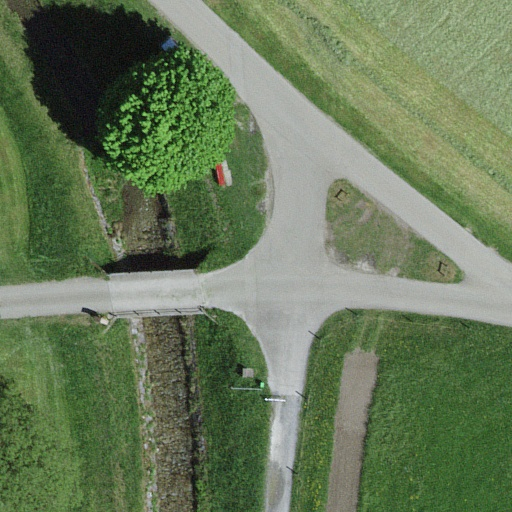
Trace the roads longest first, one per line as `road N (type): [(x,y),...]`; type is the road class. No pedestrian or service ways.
road 1 (track): [(511,307),(288,285),(0,303)]
road 2 (unclassified): [(170,0),(294,121),(511,290)]
road 3 (track): [(294,121),(277,511)]
